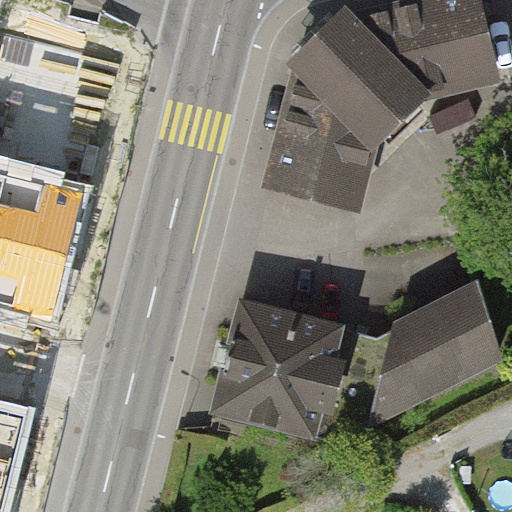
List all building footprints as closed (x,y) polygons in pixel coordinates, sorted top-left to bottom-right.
[(248,200),(335,216),(348,148),(397,104),(486,84),(467,0),(411,0),(331,17),(273,77),(248,200)] [(85,194),(0,172),(0,310),(52,324),(85,194)] [(294,451),(482,364),(458,290),(326,337),(294,451)] [(193,423),(294,451),(326,337),(225,309),(193,423)] [(0,511),(5,511),(29,412),(0,405),(0,511)]
